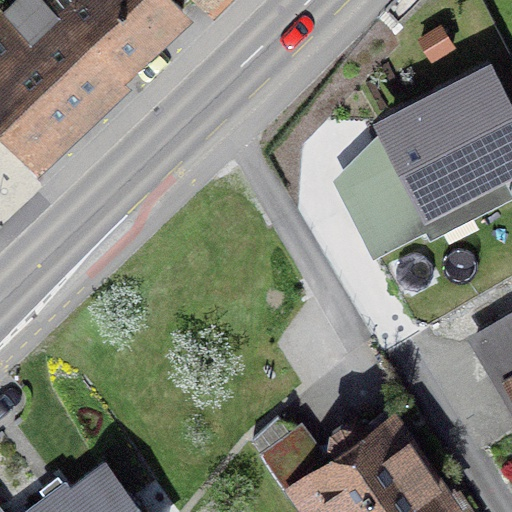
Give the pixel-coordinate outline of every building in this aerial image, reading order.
[(18,152),(106,70),(54,13),(41,0),(6,0),(0,6),(0,139),(24,166),(28,163),(18,152)] [(110,74),(178,11),(168,0),(66,0),(67,0),(54,13),(106,70),(110,74)] [(429,209),(511,166),(511,89),(492,51),(377,110),(429,209)] [(431,511),(446,502),(389,420),(358,442),(348,427),(336,425),(327,432),(326,443),(336,457),(286,492),(300,511),(431,511)] [(26,511),(136,511),(102,466),(65,493),(60,486),(26,511)]
